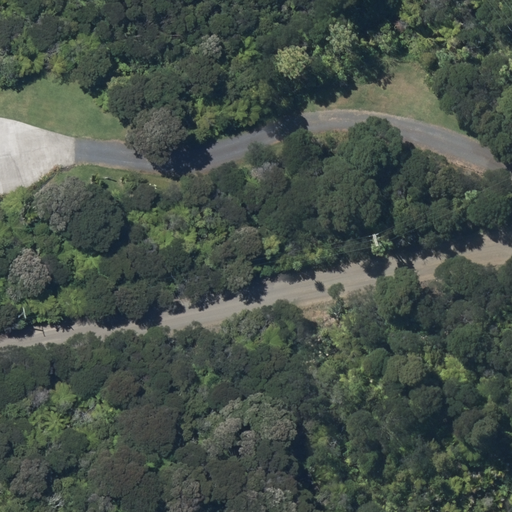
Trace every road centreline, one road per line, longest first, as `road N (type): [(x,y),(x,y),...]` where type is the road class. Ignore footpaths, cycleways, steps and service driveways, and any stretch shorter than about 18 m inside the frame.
road 1 (track): [(0,147),(33,142),(133,160),(189,156),(343,118),(431,131),(511,171)]
road 2 (unclassified): [(0,353),(511,245)]
